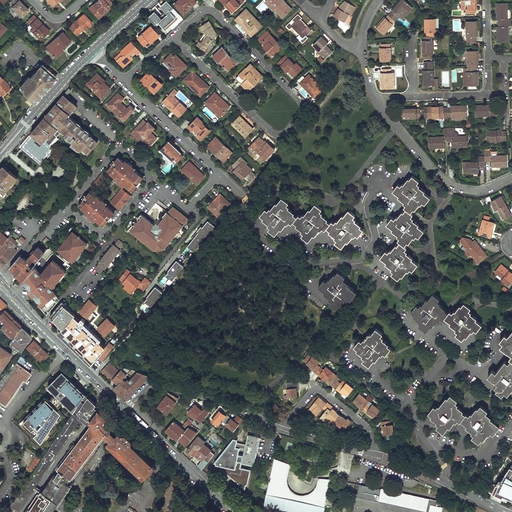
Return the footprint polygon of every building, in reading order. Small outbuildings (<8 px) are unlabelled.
[(111,4),(107,0),(97,0),(88,9),(97,19),(109,8),(108,6),(111,4)] [(147,16),(154,24),(157,21),(164,29),(176,18),(175,17),(178,13),(166,0),(164,0),(159,5),(166,13),(160,18),(153,10),(147,16)] [(196,2),(194,0),(177,0),(174,3),(184,13),(196,2)] [(220,0),(226,6),(228,4),(229,5),(229,6),(229,7),(233,11),(243,1),(241,0),(220,0)] [(266,0),(273,7),(274,6),(276,8),(277,8),(283,14),(291,7),(284,0),(266,0)] [(357,7),(344,0),(343,0),(335,16),(345,21),(350,14),(352,15),(357,7)] [(389,15),(395,20),(399,16),(410,4),(404,0),(399,0),(392,9),(393,11),(389,15)] [(477,10),(476,0),(466,0),(466,2),(462,2),(463,10),(467,10),(468,14),(475,14),(475,10),(477,10)] [(28,11),(18,1),(11,7),(15,11),(12,13),(16,17),(18,14),(21,17),(28,11)] [(499,23),(511,22),(511,18),(508,19),(507,3),(497,3),(497,19),(498,19),(499,23)] [(251,35),(261,26),(257,22),(258,21),(246,9),(235,19),(251,35)] [(302,17),(298,13),(293,19),(294,21),(292,23),(290,22),(286,25),(290,29),(292,27),(303,38),(301,39),(304,42),(309,37),(306,34),(312,29),(301,18),(302,17)] [(92,24),(83,14),(68,28),(75,36),(83,29),(84,31),(92,24)] [(395,20),(389,15),(386,18),(384,17),(375,27),(383,34),(392,24),(395,20)] [(39,40),(48,32),(35,19),(26,28),(39,40)] [(427,32),(427,36),(432,36),(435,36),(435,32),(436,32),(436,19),(425,19),(425,32),(427,32)] [(218,34),(209,21),(200,26),(203,32),(204,31),(207,35),(201,43),(199,41),(197,45),(205,51),(218,34)] [(477,21),(467,21),(467,38),(468,38),(468,43),(476,43),(476,37),(478,37),(477,21)] [(511,22),(499,23),(499,27),(497,27),(498,42),(508,42),(508,27),(511,26),(511,22)] [(159,35),(151,26),(138,37),(145,45),(149,41),(151,43),(159,35)] [(281,44),(267,30),(258,38),(261,41),(262,40),(265,44),(263,46),(268,50),(266,51),(272,57),(280,48),(279,47),(281,44)] [(71,43),(61,32),(45,47),(54,58),(71,43)] [(328,43),(322,36),(313,45),(326,57),(333,51),(326,44),(328,43)] [(432,39),(432,36),(427,36),(424,36),(424,40),(423,40),(423,53),(433,53),(433,39),(432,39)] [(132,42),(115,58),(123,67),(133,58),(131,55),(134,52),(137,55),(140,51),(132,42)] [(389,43),(381,44),(381,48),(380,48),(380,61),(391,61),(390,47),(389,47),(389,43)] [(229,53),(223,46),(214,55),(229,71),(239,61),(235,57),(233,59),(228,54),(229,53)] [(478,64),(478,51),(468,51),(468,65),(469,65),(469,68),(477,68),(477,64),(478,64)] [(294,75),(303,67),(297,61),(295,63),(286,53),(278,62),(286,70),(288,68),(294,75)] [(163,63),(177,76),(187,65),(176,55),(174,57),(171,54),(163,63)] [(433,69),(433,61),(424,61),(424,70),(423,70),(423,85),(438,85),(438,78),(433,78),(433,69)] [(56,76),(42,63),(32,76),(20,89),(33,103),(56,76)] [(263,76),(250,63),(236,78),(249,90),(263,76)] [(390,68),(382,69),(382,72),(381,72),(382,88),(392,87),(391,72),(390,72),(390,68)] [(477,71),(477,68),(469,68),(469,72),(468,72),(469,85),(479,85),(479,71),(477,71)] [(193,71),(185,80),(201,95),(209,86),(193,71)] [(163,85),(150,73),(142,81),(155,93),(163,85)] [(315,95),(323,87),(309,73),(301,81),(315,95)] [(110,87),(96,74),(86,85),(100,98),(110,87)] [(10,88),(0,76),(0,94),(2,96),(10,88)] [(174,89),(163,101),(179,116),(187,108),(174,96),(177,92),(174,89)] [(216,92),(206,101),(221,115),(222,114),(224,116),(228,111),(226,110),(230,105),(216,92)] [(107,105),(123,121),(134,110),(129,106),(126,109),(120,103),(123,99),(117,94),(107,105)] [(30,134),(32,135),(49,146),(62,131),(66,134),(64,136),(72,143),(70,145),(74,149),(76,147),(80,151),(82,149),(87,154),(97,143),(91,138),(92,137),(70,118),(69,119),(66,117),(76,106),(68,99),(69,98),(65,95),(60,101),(59,101),(54,107),(47,114),(48,115),(45,119),(44,117),(39,124),(30,134)] [(497,115),(497,107),(491,107),(491,105),(475,106),(475,116),(491,116),(491,115),(497,115)] [(448,116),(447,108),(444,108),(444,106),(428,107),(429,117),(444,117),(444,116),(448,116)] [(467,120),(467,106),(451,106),(451,108),(447,108),(448,116),(451,116),(451,120),(467,120)] [(416,108),(416,107),(402,107),(403,118),(416,117),(420,117),(420,108),(416,108)] [(254,127),(240,115),(233,123),(246,136),(254,127)] [(203,121),(198,116),(188,127),(201,140),(210,130),(202,122),(203,121)] [(141,139),(149,147),(156,139),(150,133),(155,128),(148,123),(147,124),(143,121),(130,134),(138,142),(141,139)] [(449,140),(448,127),(445,127),(445,137),(429,137),(429,148),(445,147),(445,140),(449,140)] [(455,127),(448,127),(449,140),(449,141),(453,141),(453,147),(469,146),(468,136),(459,136),(459,135),(458,134),(458,133),(457,132),(455,132),(455,127)] [(503,131),(503,129),(487,130),(487,141),(503,140),(503,139),(507,139),(506,131),(503,131)] [(52,148),(49,146),(32,135),(31,136),(30,137),(29,136),(19,147),(31,158),(32,157),(40,163),(52,148)] [(232,151),(216,136),(208,145),(224,160),(232,151)] [(259,136),(250,147),(257,153),(259,151),(267,158),(276,148),(268,141),(267,143),(259,136)] [(183,156),(168,142),(160,150),(174,163),(176,161),(177,162),(183,156)] [(485,150),(485,156),(485,159),(491,159),(491,166),(507,166),(507,155),(490,155),(490,150),(485,150)] [(115,177),(114,178),(124,186),(125,185),(133,191),(138,185),(139,186),(141,182),(140,182),(145,176),(141,174),(140,175),(134,170),(136,168),(126,160),(124,162),(121,159),(122,158),(119,156),(115,161),(114,160),(111,163),(112,164),(107,170),(115,177)] [(485,159),(485,156),(479,156),(479,161),(463,162),(463,173),(479,172),(479,165),(485,164),(485,159)] [(253,169),(240,157),(233,164),(236,168),(234,170),(243,179),(247,176),(251,180),(256,174),(252,170),(253,169)] [(182,170),(198,184),(206,175),(190,161),(182,170)] [(162,170),(166,174),(174,166),(170,162),(162,170)] [(0,198),(9,187),(13,181),(14,182),(17,178),(9,171),(8,172),(2,167),(0,169),(0,198)] [(107,177),(102,173),(91,186),(96,191),(107,177)] [(389,274),(395,279),(400,273),(402,274),(406,269),(410,272),(416,265),(410,260),(411,258),(408,255),(406,257),(404,255),(405,253),(402,251),(405,249),(402,247),(408,240),(409,241),(414,235),(417,238),(424,231),(418,226),(419,225),(414,221),(413,222),(410,220),(411,219),(409,217),(411,215),(408,212),(414,206),(415,207),(420,201),(423,204),(429,197),(423,192),(425,190),(420,186),(419,188),(416,186),(417,184),(415,182),(417,180),(410,174),(405,180),(403,179),(398,185),(396,183),(390,189),(397,195),(396,196),(407,206),(399,215),(397,213),(393,219),(390,217),(385,224),(392,229),(390,231),(401,240),(393,249),(391,248),(387,253),(384,250),(378,257),(383,262),(382,264),(391,271),(389,274)] [(131,196),(122,188),(110,202),(119,210),(131,196)] [(83,199),(78,205),(86,211),(85,213),(95,221),(96,219),(103,225),(109,219),(110,220),(112,217),(111,216),(116,211),(113,208),(112,209),(106,204),(107,203),(97,194),(95,196),(92,194),(93,193),(91,190),(86,196),(85,194),(82,198),(83,199)] [(231,203),(221,194),(209,207),(219,216),(231,203)] [(506,200),(503,195),(491,201),(496,211),(498,209),(503,219),(511,215),(504,201),(506,200)] [(268,230),(275,236),(280,229),(281,230),(290,220),(299,228),(298,229),(304,234),(302,236),(309,241),(314,235),(315,236),(324,225),(334,234),(333,235),(339,240),(336,243),(343,249),(348,243),(349,244),(357,234),(359,236),(364,230),(358,224),(359,223),(353,219),(356,215),(349,209),(344,216),(343,215),(340,218),(341,219),(339,222),(338,221),(335,224),(333,222),(332,224),(324,218),(326,217),(320,212),(323,208),(315,203),(311,209),(309,208),(306,212),(307,213),(305,216),(303,215),(301,217),(299,216),(297,218),(290,212),(291,211),(286,206),(289,203),(281,197),(276,203),(275,202),(271,207),(273,208),(271,211),(269,209),(267,212),(265,210),(259,217),(265,222),(264,224),(270,228),(268,230)] [(132,224),(129,227),(142,238),(141,239),(144,241),(145,240),(155,249),(158,248),(159,250),(161,248),(163,248),(170,241),(171,242),(173,239),(173,236),(175,237),(178,233),(177,232),(188,218),(173,206),(168,212),(167,211),(163,216),(165,217),(159,223),(156,221),(154,224),(141,213),(139,216),(138,215),(135,218),(135,220),(133,220),(131,223),(132,224)] [(10,223),(16,228),(23,220),(17,214),(10,223)] [(490,217),(484,215),(478,234),(490,237),(494,223),(488,221),(490,217)] [(208,220),(203,227),(202,226),(188,245),(195,250),(215,224),(208,220)] [(0,248),(12,233),(2,224),(0,225),(0,248)] [(12,233),(0,248),(0,264),(2,267),(16,251),(14,250),(15,249),(14,248),(17,243),(19,245),(21,243),(22,243),(25,240),(23,239),(24,237),(23,236),(22,237),(21,236),(18,240),(17,239),(15,241),(11,238),(15,233),(13,231),(12,233)] [(72,232),(58,249),(72,261),(87,244),(79,237),(80,236),(79,235),(78,236),(72,232)] [(487,256),(474,240),(472,242),(470,239),(463,238),(460,240),(466,247),(468,250),(464,252),(468,257),(471,254),(478,263),(487,256)] [(119,239),(114,244),(113,243),(98,262),(99,263),(95,267),(101,273),(105,267),(106,268),(121,250),(120,249),(124,244),(119,239)] [(47,249),(40,243),(35,249),(34,248),(31,251),(32,252),(27,259),(20,254),(9,267),(22,282),(34,267),(32,266),(47,249)] [(52,260),(41,274),(35,266),(34,267),(22,282),(47,312),(60,297),(53,288),(56,285),(54,284),(59,279),(60,280),(66,273),(64,272),(65,271),(52,260)] [(166,287),(185,266),(178,260),(159,281),(166,287)] [(501,280),(508,285),(511,280),(511,274),(500,264),(494,272),(502,279),(501,280)] [(135,275),(127,268),(119,278),(123,281),(123,282),(125,284),(123,287),(131,293),(137,287),(143,292),(151,282),(145,277),(141,282),(134,276),(135,275)] [(343,276),(336,271),(331,277),(330,276),(325,282),(321,279),(316,286),(322,290),(321,292),(330,299),(328,301),(336,307),(341,300),(342,302),(346,296),(350,299),(355,292),(349,287),(350,286),(346,283),(346,284),(343,282),(344,281),(341,279),(343,276)] [(156,285),(145,300),(152,306),(163,291),(156,285)] [(458,329),(456,331),(464,337),(469,331),(470,332),(475,326),(478,329),(484,322),(478,317),(479,316),(475,313),(474,314),(471,312),(472,310),(470,308),(472,306),(465,301),(460,307),(458,306),(454,312),(450,309),(448,311),(441,306),(443,304),(437,300),(440,296),(432,290),(427,296),(426,295),(422,300),(424,301),(422,304),(420,303),(418,305),(416,304),(410,310),(416,315),(415,317),(421,321),(419,324),(426,329),(431,323),(433,324),(441,313),(451,321),(449,322),(458,329)] [(98,307),(89,299),(79,311),(87,318),(98,307)] [(63,301),(51,315),(64,330),(77,315),(71,310),(63,301)] [(11,337),(19,326),(20,325),(2,309),(0,310),(0,323),(1,324),(0,326),(11,337)] [(115,326),(106,318),(97,328),(105,336),(105,337),(109,342),(110,343),(114,338),(122,328),(117,324),(115,326)] [(11,337),(8,341),(19,350),(24,343),(29,336),(21,330),(22,329),(19,326),(11,337)] [(360,339),(354,346),(360,351),(359,353),(365,357),(362,361),(369,366),(374,360),(375,361),(383,352),(385,354),(391,347),(384,342),(385,340),(379,336),(382,332),(376,327),(371,333),(370,331),(366,335),(368,336),(365,340),(364,339),(362,341),(360,339)] [(494,373),(491,371),(486,376),(496,384),(493,387),(496,389),(494,391),(501,396),(503,393),(506,395),(511,387),(511,364),(511,363),(511,330),(507,337),(504,335),(499,341),(502,343),(499,347),(510,356),(505,362),(504,361),(494,373)] [(102,351),(107,345),(92,333),(81,345),(97,358),(102,352),(102,351)] [(33,354),(39,347),(29,336),(24,343),(27,346),(26,347),(33,354)] [(109,342),(107,345),(102,351),(102,352),(97,358),(102,362),(114,346),(114,345),(117,340),(114,338),(110,343),(109,342)] [(40,361),(46,354),(39,347),(33,354),(40,361)] [(303,360),(306,363),(312,356),(308,353),(303,360)] [(314,369),(317,364),(320,361),(313,355),(312,356),(306,363),(310,366),(314,369)] [(110,362),(101,371),(112,380),(120,371),(110,362)] [(30,373),(15,363),(14,365),(12,364),(0,380),(0,403),(4,405),(22,380),(24,381),(30,373)] [(314,369),(310,366),(309,368),(316,373),(320,367),(317,364),(314,369)] [(322,378),(329,369),(326,366),(323,369),(320,367),(316,373),(322,378)] [(120,371),(112,380),(117,385),(123,378),(127,374),(131,370),(123,367),(120,371)] [(329,369),(322,378),(326,381),(333,372),(329,369)] [(71,382),(84,394),(85,393),(61,370),(46,386),(54,393),(48,400),(51,402),(53,400),(56,404),(54,405),(57,408),(63,401),(60,398),(62,396),(53,387),(57,382),(54,380),(62,372),(67,378),(65,381),(68,384),(71,382)] [(150,376),(131,370),(127,374),(132,378),(129,381),(127,379),(126,381),(123,378),(117,385),(113,389),(122,398),(125,400),(126,400),(150,376)] [(63,401),(73,411),(84,394),(71,382),(68,384),(65,381),(67,378),(62,372),(54,380),(57,382),(53,387),(62,396),(60,398),(63,401)] [(329,384),(337,375),(333,372),(326,381),(329,384)] [(337,375),(329,384),(336,389),(340,383),(338,381),(340,378),(337,375)] [(340,390),(346,383),(343,380),(340,383),(336,389),(342,394),(343,392),(340,390)] [(286,383),(287,388),(296,387),(297,391),(299,391),(298,382),(286,383)] [(340,390),(343,392),(347,396),(354,388),(346,382),(346,383),(340,390)] [(297,397),(297,391),(296,387),(287,388),(285,388),(286,398),(297,397)] [(168,391),(157,406),(167,414),(179,398),(168,391)] [(85,420),(94,406),(96,403),(85,393),(84,394),(73,411),(41,458),(32,473),(5,511),(12,511),(15,509),(19,511),(78,422),(81,424),(85,420)] [(353,401),(357,404),(360,407),(364,402),(367,404),(372,399),(368,395),(366,398),(359,393),(353,401)] [(433,405),(427,412),(431,415),(429,417),(436,422),(435,423),(437,425),(435,427),(442,433),(448,426),(449,427),(454,421),(455,422),(458,418),(466,425),(464,426),(471,432),(470,433),(472,435),(470,437),(477,443),(480,439),(481,440),(488,432),(491,434),(498,426),(488,418),(489,417),(484,413),(486,411),(480,405),(477,409),(475,407),(470,414),(469,413),(465,418),(459,412),(461,411),(455,406),(456,405),(453,403),(456,400),(449,395),(447,398),(445,396),(438,405),(437,405),(435,407),(433,405)] [(22,423),(42,441),(47,432),(46,432),(50,428),(54,421),(57,418),(57,417),(61,412),(57,408),(54,405),(56,404),(53,400),(51,402),(48,400),(46,397),(22,423)] [(318,397),(309,408),(317,415),(322,408),(325,410),(330,404),(327,402),(326,403),(318,397)] [(367,404),(364,402),(360,407),(357,404),(356,405),(362,410),(367,404)] [(202,410),(194,403),(187,412),(194,419),(195,418),(202,410)] [(366,411),(369,413),(374,417),(380,409),(373,403),(370,407),(366,411)] [(327,415),(333,407),(330,404),(325,410),(320,417),(327,423),(329,420),(331,419),(327,415)] [(96,407),(94,406),(85,420),(86,421),(92,425),(107,434),(111,430),(104,423),(109,417),(108,416),(108,415),(106,415),(99,408),(98,408),(96,407)] [(202,410),(195,418),(200,422),(201,421),(210,410),(205,406),(202,410)] [(337,411),(333,407),(327,415),(331,419),(329,420),(332,422),(339,414),(337,411)] [(218,426),(222,421),(226,416),(219,410),(210,420),(218,426)] [(225,424),(233,431),(243,419),(237,414),(233,419),(231,417),(225,424)] [(340,427),(347,419),(343,416),(342,416),(339,414),(332,422),(335,425),(336,423),(340,427)] [(222,421),(225,424),(231,417),(227,415),(226,416),(222,421)] [(188,427),(191,424),(192,421),(189,418),(184,424),(188,427)] [(347,419),(340,427),(344,430),(351,421),(348,418),(347,419)] [(176,440),(178,439),(185,430),(173,420),(165,431),(176,440)] [(192,421),(191,424),(199,429),(204,424),(201,421),(200,422),(198,424),(194,420),(192,421)] [(381,429),(383,429),(383,425),(391,424),(391,420),(381,421),(381,429)] [(199,429),(191,424),(188,427),(185,430),(178,439),(185,446),(199,429)] [(393,424),(391,424),(383,425),(383,429),(384,434),(394,433),(393,424)] [(62,469),(72,476),(74,478),(91,456),(107,434),(92,425),(60,468),(62,469)] [(113,440),(117,435),(113,431),(111,430),(107,434),(109,436),(113,440)] [(223,440),(214,431),(211,435),(220,443),(223,440)] [(120,433),(117,435),(113,440),(110,442),(123,454),(131,462),(129,465),(144,479),(145,480),(157,467),(133,444),(134,443),(134,439),(128,433),(124,433),(123,434),(122,433),(120,433)] [(261,437),(248,434),(246,444),(237,442),(238,439),(233,438),(214,463),(245,489),(246,485),(247,485),(251,470),(241,468),(242,463),(254,465),(261,437)] [(194,455),(204,443),(205,441),(198,435),(186,450),(193,456),(194,455)] [(210,449),(204,443),(194,455),(201,460),(197,465),(201,468),(214,453),(210,449)] [(41,458),(36,455),(27,469),(32,473),(41,458)] [(289,463),(274,457),(263,504),(295,511),(322,511),(330,478),(319,477),(318,483),(317,486),(315,489),(312,491),(309,493),(307,494),(304,495),(301,495),(298,495),(295,494),(293,492),(291,490),(289,488),(287,486),(286,483),(286,479),(286,475),(289,463)] [(511,462),(511,463),(504,474),(503,474),(500,479),(498,478),(495,483),(497,484),(497,485),(492,483),(488,492),(494,494),(494,496),(499,498),(500,496),(506,499),(507,497),(511,498),(511,462)] [(35,502),(49,511),(54,511),(73,485),(68,482),(70,479),(72,476),(62,469),(58,475),(55,473),(35,502)] [(441,502),(359,483),(357,495),(430,511),(429,511),(441,511),(443,505),(440,505),(441,502)] [(49,511),(35,502),(28,511),(49,511)]
